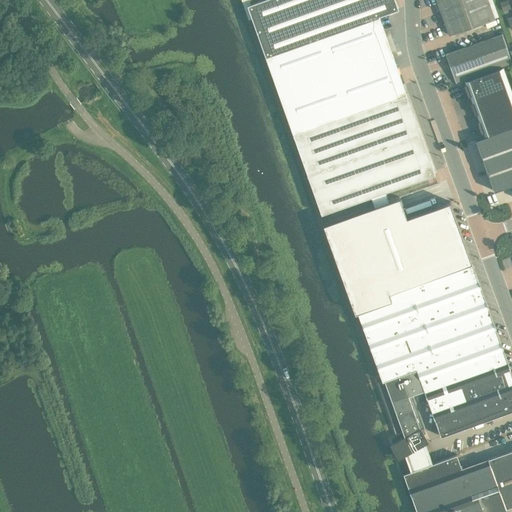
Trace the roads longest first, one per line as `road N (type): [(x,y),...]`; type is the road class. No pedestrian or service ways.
road 1 (unclassified): [(305,511),(239,329),(195,235),(64,89),(12,0)]
road 2 (primary): [(332,511),(283,372),(222,236),(45,0)]
road 3 (unclassified): [(480,234),(415,49),(411,0)]
